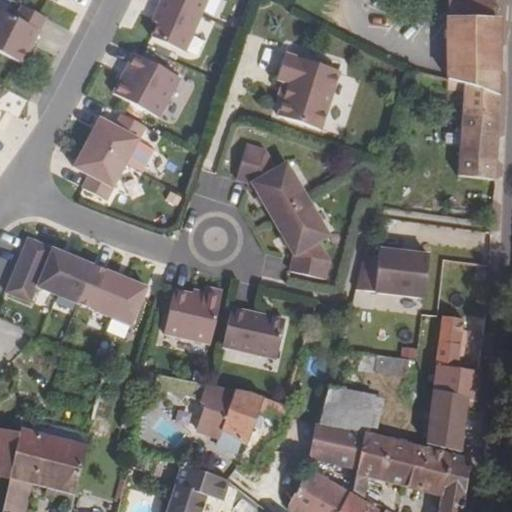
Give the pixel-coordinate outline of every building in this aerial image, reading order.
[(203,0),(157,0),(147,20),(153,23),(146,37),(179,52),(203,0)] [(451,0),(451,22),(491,21),(490,0),(451,0)] [(41,19),(17,8),(10,20),(0,15),(0,56),(16,65),(25,45),(28,46),(41,19)] [(447,76),(447,81),(463,86),(498,98),(497,21),(491,21),(451,22),(448,22),(447,76)] [(340,74),(285,56),(277,82),(283,84),(288,86),(283,101),(277,118),(320,132),(340,74)] [(156,120),(175,79),(128,57),(122,70),(125,72),(119,85),(115,84),(109,98),(156,120)] [(283,101),(288,86),(283,84),(278,99),(283,101)] [(495,182),(498,98),(463,86),(457,178),(495,182)] [(4,89),(0,97),(0,108),(22,118),(30,100),(4,89)] [(141,128),(117,116),(110,128),(95,120),(69,169),(84,178),(78,190),(101,203),(141,128)] [(243,151),(231,179),(246,185),(287,258),(285,273),(324,282),(327,262),(316,244),(327,238),(286,165),(275,171),(261,159),(243,151)] [(143,289),(23,240),(2,294),(26,304),(33,289),(127,327),(143,289)] [(481,267),(482,253),(452,250),(450,263),(481,267)] [(428,258),(378,253),(377,260),(373,295),(373,297),(423,303),(428,258)] [(373,295),(377,260),(364,257),(354,291),(373,295)] [(164,335),(210,346),(223,293),(206,289),(204,293),(203,299),(193,296),(174,291),(164,335)] [(194,290),(193,296),(203,299),(204,293),(194,290)] [(249,314),(232,310),(222,349),(276,362),(285,324),(266,319),(265,322),(248,318),(249,314)] [(477,401),(480,374),(461,371),(466,334),(461,334),(462,321),(443,319),(433,392),(477,401)] [(406,361),(360,354),(357,370),(404,377),(406,361)] [(406,361),(404,377),(414,378),(416,362),(406,361)] [(155,375),(152,389),(184,396),(187,382),(155,375)] [(274,422),(284,420),(286,415),(282,406),(266,402),(251,398),(233,392),(221,390),(205,387),(199,406),(204,407),(195,434),(216,441),(214,448),(242,458),(246,448),(252,450),(258,431),(263,433),(266,423),(261,422),(263,417),(274,422)] [(363,430),(376,432),(383,399),(328,389),(318,426),(362,435),(363,430)] [(446,456),(439,499),(437,511),(460,511),(467,461),(460,460),(465,413),(475,414),(477,401),(433,392),(426,445),(446,451),(446,456)] [(388,401),(387,430),(401,431),(403,402),(388,401)] [(0,478),(9,481),(23,417),(26,405),(22,406),(0,414),(0,478)] [(23,417),(9,481),(1,511),(23,511),(30,486),(72,496),(87,434),(23,417)] [(362,435),(318,426),(317,429),(310,461),(356,470),(362,435)] [(425,451),(418,450),(375,438),(376,432),(363,430),(362,435),(356,470),(353,493),(365,499),(368,480),(405,491),(405,489),(413,491),(420,494),(425,451)] [(446,456),(425,451),(420,494),(439,499),(446,456)] [(227,482),(182,467),(165,511),(200,511),(205,497),(221,502),(227,482)] [(286,511),(337,511),(349,494),(309,472),(286,511)] [(379,511),(352,497),(349,494),(337,511),(379,511)]
